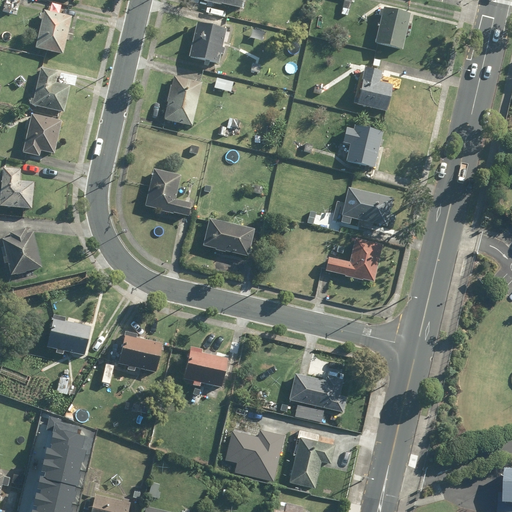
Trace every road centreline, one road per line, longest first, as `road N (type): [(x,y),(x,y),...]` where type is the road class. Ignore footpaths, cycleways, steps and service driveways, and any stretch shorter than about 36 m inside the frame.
road 1 (residential): [(140,0),(98,187),(101,219),(120,258),(138,276),(178,291),(417,347)]
road 2 (tertiary): [(417,347),(498,0)]
road 3 (tertiary): [(387,470),(417,347)]
